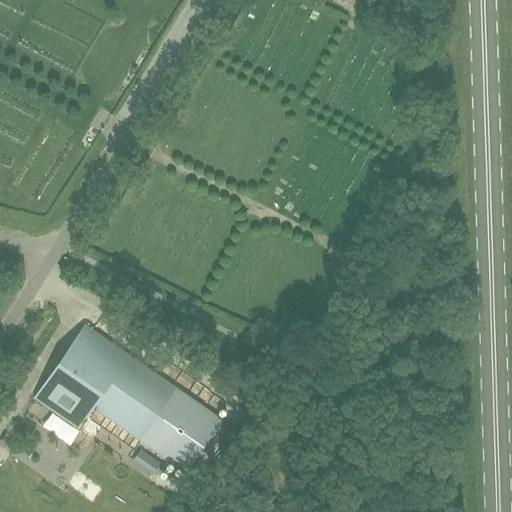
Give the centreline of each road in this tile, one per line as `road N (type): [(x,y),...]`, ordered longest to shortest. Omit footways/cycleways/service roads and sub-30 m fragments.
road 1 (primary): [(493,511),(476,0)]
road 2 (unclassified): [(52,253),(219,0)]
